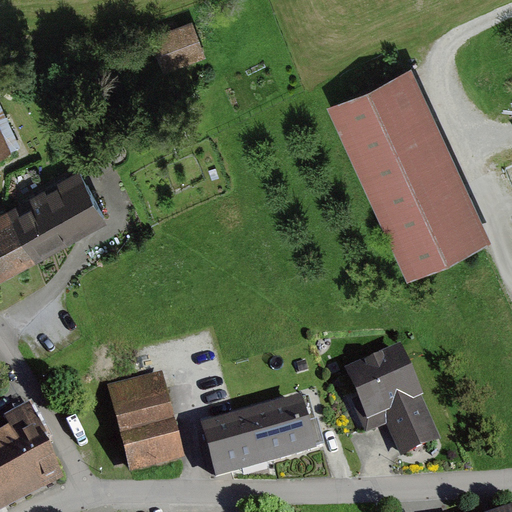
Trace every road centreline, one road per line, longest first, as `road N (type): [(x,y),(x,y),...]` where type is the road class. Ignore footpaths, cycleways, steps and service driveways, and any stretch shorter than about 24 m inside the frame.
road 1 (residential): [(511,481),(89,494)]
road 2 (residential): [(89,494),(59,425),(0,336)]
